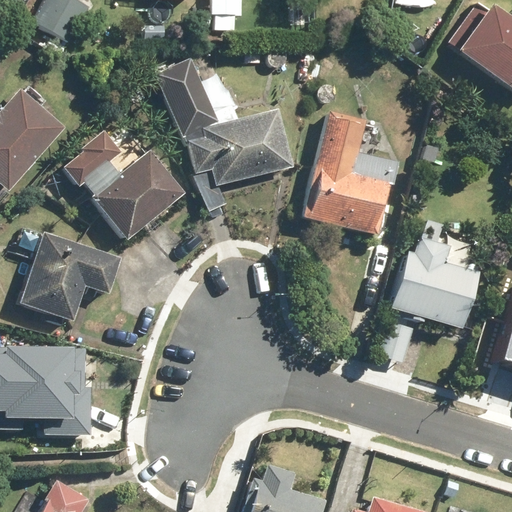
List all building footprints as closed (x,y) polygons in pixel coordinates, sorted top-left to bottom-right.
[(42,0),(29,23),(63,43),(85,7),(72,0),(42,0)] [(208,0),(209,16),(237,16),(236,0),(208,0)] [(511,96),(511,23),(487,6),(484,11),(473,3),(445,43),(455,51),(452,54),(511,96)] [(183,25),(179,24),(174,26),(171,29),(170,34),(171,39),(175,42),(180,43),(184,42),(188,38),(189,33),(187,29),(183,25)] [(279,51),(274,50),(270,51),(266,55),(265,60),(267,64),(270,68),(275,69),(280,67),(283,63),(284,59),(283,54),(279,51)] [(216,185),(289,166),(274,113),(215,125),(187,59),(152,77),(183,147),(186,147),(193,172),(208,168),(209,172),(191,179),(205,210),(223,204),(216,185)] [(330,86),(325,85),(320,86),(317,90),(316,95),(317,99),(321,103),(326,104),(331,102),(334,99),(335,94),(333,89),(330,86)] [(0,109),(0,190),(3,193),(61,129),(18,90),(0,109)] [(300,218),(374,236),(392,163),(355,154),(363,121),(326,112),(300,218)] [(74,188),(117,154),(101,133),(78,151),(80,154),(59,169),(74,188)] [(123,243),(183,194),(147,150),(86,199),(123,243)] [(80,287),(104,295),(117,258),(39,232),(14,306),(68,324),(80,287)] [(411,318),(458,331),(474,273),(400,253),(371,356),(399,363),(411,318)] [(511,293),(492,361),(511,366),(511,293)] [(1,430),(59,432),(60,392),(76,392),(76,365),(60,365),(61,354),(0,352),(0,426),(1,426),(1,430)] [(238,511),(317,511),(321,502),(286,491),(291,475),(263,466),(258,482),(249,479),(238,511)] [(75,511),(82,500),(52,482),(34,511),(75,511)] [(347,511),(412,511),(368,499),(363,511),(355,511),(348,510),(347,511)]
